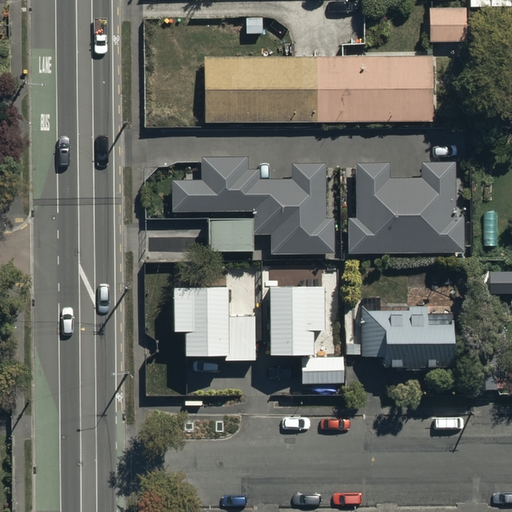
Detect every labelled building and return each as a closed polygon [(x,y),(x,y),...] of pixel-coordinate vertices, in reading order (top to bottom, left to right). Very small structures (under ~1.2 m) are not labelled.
[(467,14),(429,14),(429,49),(467,49),(467,14)] [(433,62),(204,63),(204,128),(433,128),(433,62)] [(175,185),(175,217),(253,217),(253,225),(256,225),(256,239),(273,239),(273,258),(332,258),(332,225),(325,225),(325,171),(294,171),(294,188),(259,188),(259,177),(247,178),(247,165),(186,165),(186,172),(179,172),(179,185),(175,185)] [(351,224),(351,256),(464,256),(465,224),(455,224),(455,170),(424,170),(424,185),(390,185),(390,171),(358,171),(358,224),(351,224)] [(252,218),(208,219),(208,252),(253,251),(252,218)] [(325,286),(270,287),(271,356),(314,355),(314,331),(325,331),(325,286)] [(228,287),(173,287),(174,332),(185,332),(186,357),(225,356),(225,360),(255,360),(254,316),(228,316),(228,287)] [(425,298),(403,299),(403,305),(360,305),(361,367),(389,367),(389,377),(429,376),(429,367),(452,367),(451,341),(450,312),(426,313),(425,298)] [(344,383),(343,358),(302,359),(302,385),(344,383)]
